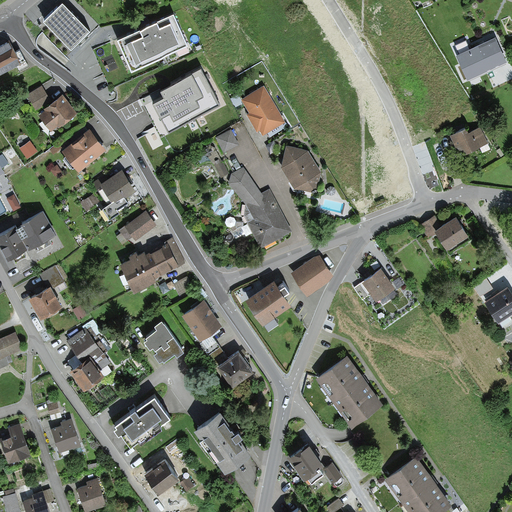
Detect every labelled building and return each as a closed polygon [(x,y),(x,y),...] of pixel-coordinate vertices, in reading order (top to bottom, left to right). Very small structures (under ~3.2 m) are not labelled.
[(91,26),(65,0),(60,0),(43,17),(71,46),(91,26)] [(286,0),(256,0),(250,4),(260,20),(288,2),(286,0)] [(356,0),(365,14),(386,0),(356,0)] [(395,0),(387,0),(365,14),(375,29),(403,12),(395,0)] [(288,2),(260,20),(269,35),(298,18),(288,2)] [(189,43),(174,10),(117,35),(132,68),(189,43)] [(297,18),(269,35),(279,51),(307,33),(297,18)] [(414,29),(386,46),(396,63),(424,47),(414,29)] [(507,62),(497,35),(458,50),(468,77),(507,62)] [(19,71),(30,66),(21,48),(16,51),(10,39),(0,43),(0,72),(16,64),(19,71)] [(321,40),(293,58),(302,72),(330,54),(321,40)] [(424,47),(396,63),(406,80),(434,64),(424,47)] [(330,54),(302,71),(311,85),(339,68),(330,54)] [(435,64),(406,80),(416,97),(444,81),(435,64)] [(158,88),(161,94),(149,101),(167,135),(223,105),(201,65),(158,88)] [(339,68),(311,85),(320,99),(348,82),(339,68)] [(445,80),(416,97),(426,113),(454,97),(445,80)] [(347,82),(319,99),(328,113),(356,96),(347,82)] [(27,93),(36,108),(51,98),(42,84),(27,93)] [(263,133),(286,120),(264,84),(242,97),(250,110),(247,112),(257,129),(259,128),(263,133)] [(38,113),(51,130),(58,124),(59,125),(78,111),(63,91),(44,106),(45,108),(38,113)] [(356,96),(328,113),(337,127),(365,110),(356,96)] [(449,132),(460,155),(489,141),(481,124),(469,130),(466,125),(449,132)] [(62,148),(79,169),(107,148),(89,126),(62,148)] [(216,136),(224,152),(240,143),(231,128),(216,136)] [(368,129),(340,146),(348,159),(376,142),(368,129)] [(50,148),(54,152),(64,144),(61,140),(50,148)] [(287,143),(281,164),(294,187),(317,192),(322,171),(308,149),(287,143)] [(376,143),(348,160),(356,173),(384,155),(376,143)] [(208,156),(212,154),(211,151),(213,151),(211,147),(210,148),(209,146),(205,148),(206,150),(204,151),(206,155),(208,154),(208,156)] [(384,155),(356,173),(363,185),(392,168),(384,155)] [(221,176),(229,172),(222,159),(215,163),(221,176)] [(50,168),(55,175),(62,170),(57,163),(50,168)] [(261,246),(292,229),(270,187),(262,192),(244,166),(232,172),(229,181),(246,203),(244,214),(261,246)] [(102,185),(111,199),(101,206),(108,218),(120,210),(118,207),(129,200),(126,195),(136,188),(122,167),(102,180),(100,176),(93,181),(97,188),(102,185)] [(392,169),(363,186),(371,198),(399,181),(392,169)] [(87,210),(100,201),(94,192),(81,202),(87,210)] [(14,193),(7,197),(13,210),(21,206),(14,193)] [(0,231),(0,241),(8,256),(11,255),(21,272),(34,264),(25,248),(28,246),(29,248),(57,232),(44,207),(0,231)] [(133,235),(136,239),(157,223),(146,209),(119,228),(128,239),(133,235)] [(438,230),(451,251),(472,238),(456,213),(441,223),(435,214),(420,223),(428,236),(438,230)] [(178,266),(185,262),(173,236),(168,238),(169,240),(180,263),(177,265),(178,266)] [(135,289),(157,278),(155,276),(177,265),(180,263),(169,240),(146,252),(145,248),(138,252),(137,249),(129,253),(130,256),(120,261),(135,289)] [(314,255),(291,271),(307,295),(330,280),(334,273),(320,253),(314,255)] [(381,264),(377,259),(371,263),(375,268),(381,264)] [(56,264),(40,273),(46,286),(50,283),(53,287),(65,281),(56,264)] [(381,265),(362,279),(376,299),(396,286),(381,265)] [(496,269),(482,278),(490,290),(503,280),(496,269)] [(193,286),(187,275),(173,282),(179,294),(193,286)] [(274,277),(245,296),(263,322),(292,303),(285,292),(290,289),(284,279),(278,283),(274,277)] [(369,294),(360,281),(354,286),(363,298),(369,294)] [(28,296),(40,316),(62,304),(53,287),(50,283),(46,286),(28,296)] [(485,298),(498,320),(511,311),(511,289),(508,283),(485,298)] [(219,326),(223,323),(204,297),(182,312),(200,339),(202,338),(219,326)] [(87,313),(81,303),(73,308),(79,319),(87,313)] [(167,361),(185,348),(182,345),(162,317),(154,323),(156,326),(146,334),(147,335),(144,337),(150,346),(153,344),(157,349),(155,351),(160,358),(163,356),(167,361)] [(68,339),(82,359),(90,353),(92,356),(102,349),(86,326),(68,339)] [(219,326),(202,338),(203,340),(212,333),(221,328),(219,326)] [(0,357),(24,347),(16,329),(0,336),(0,357)] [(217,363),(228,356),(212,333),(203,340),(201,342),(216,364),(217,363)] [(186,343),(182,345),(185,348),(190,355),(193,353),(186,343)] [(217,363),(233,385),(254,370),(239,348),(228,356),(217,363)] [(111,361),(102,349),(92,356),(101,368),(111,361)] [(316,375),(352,424),(384,401),(347,352),(316,375)] [(69,368),(84,388),(105,373),(101,368),(92,356),(90,353),(82,359),(69,368)] [(172,415),(155,392),(136,405),(136,404),(130,408),(130,410),(115,421),(117,423),(114,425),(119,432),(121,430),(131,444),(139,438),(141,441),(163,425),(161,423),(172,415)] [(47,399),(52,418),(62,416),(57,397),(47,399)] [(216,456),(225,469),(251,451),(240,435),(243,432),(239,425),(235,428),(221,407),(194,426),(201,436),(200,436),(215,457),(216,456)] [(52,426),(60,451),(81,444),(73,416),(61,420),(62,423),(52,426)] [(0,436),(9,462),(32,453),(20,422),(8,426),(10,433),(0,436)] [(166,447),(170,452),(182,443),(178,438),(166,447)] [(325,463),(309,440),(289,455),(304,477),(306,476),(309,482),(324,471),(321,466),(325,463)] [(385,476),(410,511),(439,511),(452,502),(416,453),(385,476)] [(145,471),(160,491),(180,477),(165,456),(145,471)] [(323,468),(333,482),(334,481),(336,484),(339,485),(343,481),(344,479),(341,475),(343,475),(333,461),(323,468)] [(77,486),(85,511),(108,504),(98,476),(86,480),(87,483),(77,486)] [(180,482),(187,490),(195,485),(188,476),(180,482)] [(7,511),(19,511),(21,511),(14,487),(5,490),(6,494),(3,495),(7,511)] [(23,499),(27,511),(50,511),(47,501),(54,499),(50,487),(44,490),(43,489),(32,493),(33,496),(23,499)] [(331,511),(333,511),(345,504),(339,497),(327,506),(331,511)]
